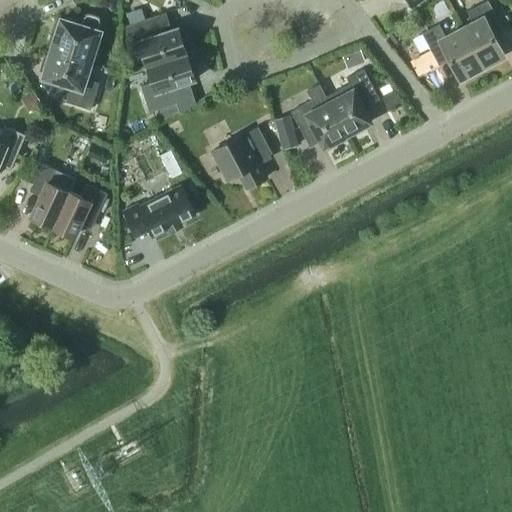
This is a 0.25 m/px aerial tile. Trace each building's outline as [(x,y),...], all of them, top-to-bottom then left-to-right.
[(473,21),(462,27),(483,67),(504,55),(491,30),(500,25),(503,30),(504,30),(488,0),(486,0),(467,10),(473,21)] [(50,51),(90,64),(101,30),(98,30),(101,22),(100,18),(98,16),(89,13),(86,14),(83,16),(81,24),(61,18),(56,32),(53,30),(48,45),(52,46),(50,51)] [(142,50),(147,66),(191,51),(186,37),(182,39),(178,27),(156,34),(150,17),(126,25),(127,43),(130,53),(142,50)] [(480,68),(483,67),(462,27),(446,36),(439,23),(422,32),(439,64),(440,63),(437,58),(447,53),(461,78),(464,77),(465,80),(482,71),(480,68)] [(344,62),(363,55),(360,49),(342,56),(344,62)] [(90,64),(50,51),(49,56),(45,55),(41,69),(44,70),(42,77),(68,85),(63,100),(91,109),(99,82),(86,78),(90,64)] [(195,65),(191,51),(147,66),(152,81),(141,85),(149,110),(177,101),(180,110),(180,112),(181,111),(173,86),(195,78),(191,66),(195,65)] [(420,72),(434,65),(426,51),(413,58),(420,72)] [(350,83),(327,95),(347,134),(371,121),(361,101),(362,96),(375,90),(363,68),(346,77),(350,83)] [(389,109),(400,102),(393,90),(382,96),(389,109)] [(34,92),(23,98),(30,110),(41,103),(34,92)] [(324,146),(347,134),(327,95),(325,96),(328,101),(317,107),(313,99),(291,110),(299,126),(310,121),(324,146)] [(0,158),(1,157),(13,162),(10,169),(11,169),(26,134),(4,125),(0,133),(0,158)] [(258,126),(212,150),(227,178),(239,172),(246,187),(267,176),(258,160),(272,152),(258,126)] [(278,135),(283,149),(298,145),(293,130),(278,135)] [(181,171),(171,150),(161,154),(172,176),(181,171)] [(31,216),(53,226),(69,190),(75,177),(42,162),(32,184),(43,189),(31,216)] [(82,196),(69,190),(53,226),(75,236),(87,209),(98,214),(108,192),(88,183),(82,196)] [(153,235),(195,214),(181,185),(139,206),(138,204),(124,211),(136,235),(149,228),(153,235)]
